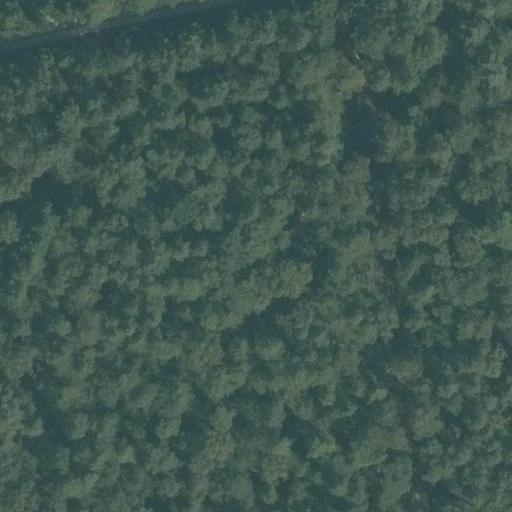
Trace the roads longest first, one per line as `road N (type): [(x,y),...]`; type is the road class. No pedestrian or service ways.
road 1 (track): [(343,0),(417,511)]
road 2 (track): [(0,45),(196,0)]
